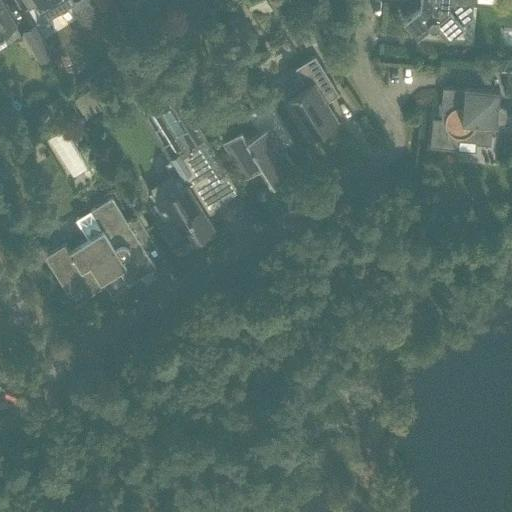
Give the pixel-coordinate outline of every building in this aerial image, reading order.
[(22,0),(28,8),(33,5),(43,22),(73,3),(71,0),(22,0)] [(90,0),(78,0),(73,3),(88,26),(102,17),(98,12),(90,0)] [(90,0),(98,12),(108,6),(104,0),(90,0)] [(419,0),(419,5),(403,19),(416,35),(446,37),(471,17),(472,0),(419,0)] [(0,31),(1,31),(8,42),(20,35),(13,23),(0,2),(0,31)] [(297,29),(305,44),(316,37),(308,23),(297,29)] [(40,62),(51,56),(33,25),(22,31),(40,62)] [(295,86),(282,95),(285,99),(283,100),(294,118),(305,135),(311,130),(314,134),(322,129),(337,120),(328,105),(326,101),(321,94),(333,86),(314,55),(297,66),(294,68),(303,82),(295,86)] [(463,84),(463,88),(442,86),(440,102),(442,102),(441,118),(432,117),(429,145),(458,148),(458,139),(474,141),(474,142),(489,144),(491,122),(500,123),(503,123),(506,121),(507,118),(505,106),(497,104),(499,88),(463,84)] [(101,108),(89,90),(74,100),(87,118),(101,108)] [(211,208),(226,199),(213,179),(226,171),(196,123),(190,127),(172,97),(151,110),(177,152),(170,156),(171,158),(164,163),(178,186),(153,202),(162,217),(155,221),(165,237),(179,228),(189,245),(204,235),(202,232),(213,226),(201,208),(208,203),(211,208)] [(288,130),(277,113),(268,99),(246,113),(257,130),(227,149),(231,156),(242,173),(255,165),(269,187),(283,179),(281,176),(295,168),(276,137),(288,130)] [(66,126),(48,135),(70,175),(88,166),(66,126)] [(65,242),(61,245),(44,255),(68,294),(81,287),(86,295),(103,284),(100,279),(118,269),(127,283),(154,266),(110,196),(89,209),(101,228),(69,248),(65,242)]
